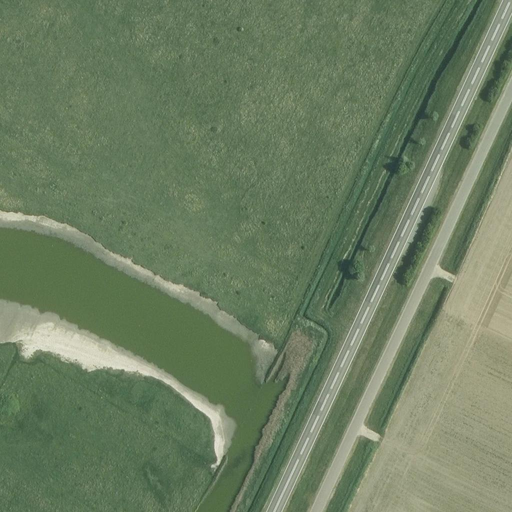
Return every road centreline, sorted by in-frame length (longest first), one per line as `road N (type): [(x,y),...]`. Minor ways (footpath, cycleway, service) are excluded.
road 1 (trunk): [(273,511),(510,0)]
road 2 (unclassified): [(316,511),(511,82)]
